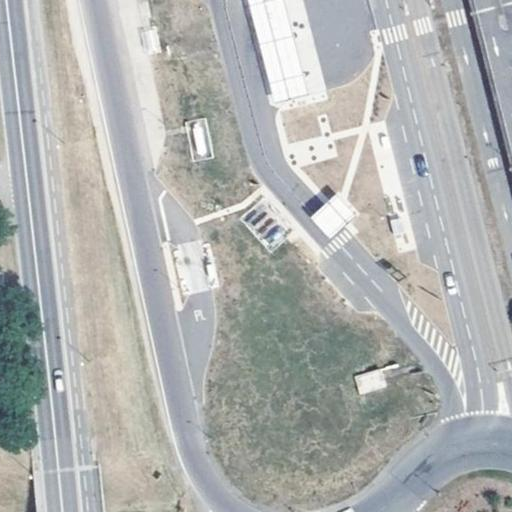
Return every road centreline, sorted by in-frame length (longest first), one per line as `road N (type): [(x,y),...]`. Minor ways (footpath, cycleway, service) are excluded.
road 1 (unclassified): [(227,511),(188,435),(95,0)]
road 2 (secondary): [(28,210),(64,511)]
road 3 (secondary): [(3,0),(28,210)]
